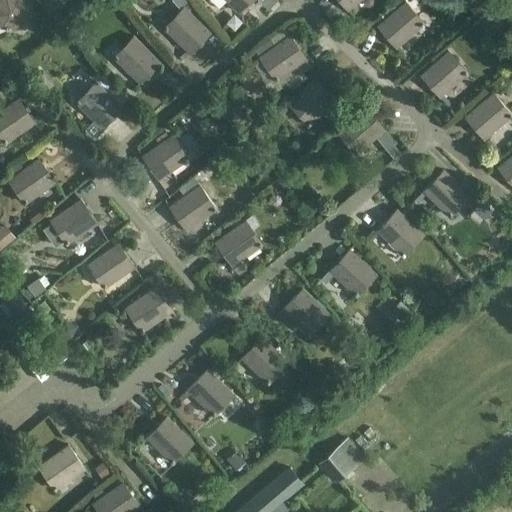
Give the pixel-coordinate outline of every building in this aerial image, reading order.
[(0,0),(0,26),(1,27),(15,29),(26,21),(28,6),(23,0),(0,0)] [(224,0),(226,1),(238,13),(247,4),(250,0),(224,0)] [(338,0),(347,10),(359,0),(338,0)] [(405,0),(404,0),(376,24),(396,48),(425,23),(405,0)] [(482,0),(470,0),(469,1),(477,10),(485,3),(482,0)] [(218,4),(208,10),(218,27),(228,21),(218,4)] [(191,12),(184,5),(182,6),(181,8),(162,27),(190,54),(211,31),(191,12)] [(500,19),(493,11),(484,20),(490,27),(500,19)] [(45,20),(38,25),(45,34),(52,29),(45,20)] [(276,80),(306,59),(307,58),(290,33),(258,55),(276,80)] [(133,34),(112,56),(139,83),(161,61),(133,34)] [(448,49),(419,74),(440,97),(468,71),(448,49)] [(42,71),(34,78),(44,90),(53,83),(42,71)] [(327,89),(324,85),(315,76),(287,103),(309,125),(336,98),(327,89)] [(95,79),(74,102),(102,128),(123,106),(95,79)] [(511,113),(493,91),(483,99),(464,115),(483,139),(511,115),(511,113)] [(230,94),(218,103),(241,130),(253,120),(230,94)] [(18,96),(0,108),(0,137),(4,143),(36,122),(18,96)] [(381,133),(384,130),(385,129),(365,106),(336,131),(355,154),(381,133)] [(387,131),(404,144),(411,135),(393,122),(387,131)] [(158,179),(162,177),(189,158),(173,133),(140,154),(158,179)] [(34,134),(14,141),(18,153),(38,146),(34,134)] [(511,152),(496,166),(511,185),(511,152)] [(38,156),(7,178),(24,203),(56,181),(38,156)] [(443,168),(414,198),(418,201),(425,193),(449,217),(471,195),(470,194),(475,188),(468,181),(462,187),(443,168)] [(168,186),(162,177),(158,179),(165,188),(168,186)] [(185,230),(190,227),(217,208),(199,183),(168,205),(185,230)] [(81,197),(49,218),(66,244),(98,222),(81,197)] [(402,257),(424,234),(396,208),(374,230),(378,234),(402,257)] [(232,265),(235,262),(263,244),(245,218),(214,240),(231,265),(232,265)] [(0,226),(0,248),(14,238),(3,224),(0,226)] [(370,242),(378,234),(374,230),(366,238),(370,242)] [(118,241),(86,262),(103,288),(135,266),(118,241)] [(328,270),(329,270),(332,273),(356,296),(377,273),(349,247),(328,270)] [(239,274),(246,270),(242,263),(235,268),(239,274)] [(19,311),(27,304),(29,303),(0,269),(0,315),(5,322),(19,311)] [(332,273),(329,270),(321,278),(324,281),(332,273)] [(45,288),(38,278),(27,286),(35,296),(45,288)] [(155,285),(124,306),(141,332),(173,310),(155,285)] [(281,309),(285,312),(309,335),(330,313),(302,286),(281,309)] [(51,307),(45,300),(36,308),(41,315),(51,307)] [(392,311),(403,321),(411,312),(400,302),(392,311)] [(27,304),(19,311),(28,320),(35,312),(27,304)] [(285,312),(281,309),(273,318),(276,321),(285,312)] [(288,360),(275,348),(261,334),(240,357),(268,383),(289,361),(288,360)] [(55,336),(48,342),(54,349),(61,344),(55,336)] [(279,344),(275,348),(288,360),(291,356),(279,344)] [(186,389),(190,393),(213,415),(235,393),(207,366),(186,389)] [(190,393),(186,389),(179,397),(182,400),(190,393)] [(166,414),(145,436),(172,463),(194,441),(166,414)] [(68,443),(37,465),(54,490),(86,468),(68,443)] [(336,447),(319,461),(335,481),(352,467),(336,447)] [(111,473),(107,468),(104,463),(96,468),(103,478),(111,473)] [(288,465),(272,479),(287,497),(303,483),(288,465)] [(104,493),(96,498),(91,502),(98,511),(130,511),(140,505),(123,480),(104,493)] [(96,498),(104,493),(102,489),(93,495),(96,498)] [(190,498),(188,496),(184,499),(176,506),(180,511),(186,511),(195,505),(190,498)]
